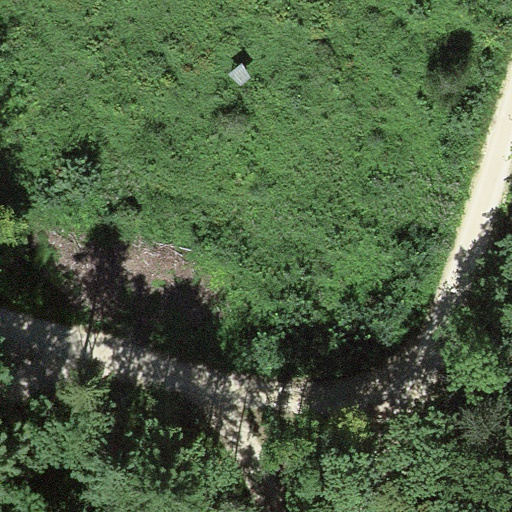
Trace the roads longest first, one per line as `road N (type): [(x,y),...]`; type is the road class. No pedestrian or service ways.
road 1 (track): [(511,99),(441,323),(356,511)]
road 2 (track): [(0,319),(110,342),(204,384),(253,458),(273,511)]
road 3 (track): [(204,384),(400,400)]
road 4 (track): [(110,342),(39,369),(0,395)]
